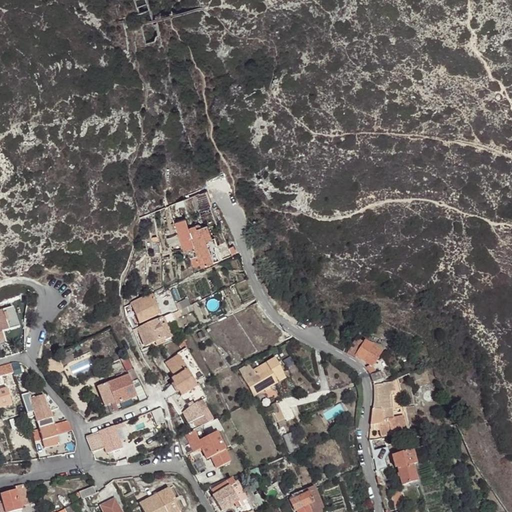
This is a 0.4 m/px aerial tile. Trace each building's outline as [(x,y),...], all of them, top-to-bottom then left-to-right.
[(212,208),(206,195),(198,197),(204,211),(212,208)] [(178,223),(181,235),(189,232),(193,230),(189,219),(178,223)] [(208,226),(200,228),(213,263),(221,260),(216,248),(219,247),(215,238),(213,239),(208,226)] [(189,232),(195,247),(199,260),(201,266),(213,263),(200,228),(193,230),(189,232)] [(189,249),(195,247),(189,232),(181,235),(187,250),(189,249)] [(199,260),(195,247),(189,249),(193,262),(199,260)] [(232,254),(229,248),(220,252),(223,258),(232,254)] [(154,298),(148,301),(155,316),(161,313),(154,298)] [(179,304),(181,310),(190,306),(188,299),(179,304)] [(155,316),(148,301),(134,307),(141,322),(155,316)] [(181,310),(179,311),(181,316),(185,315),(191,313),(195,311),(192,305),(190,306),(181,310)] [(179,311),(169,315),(172,323),(183,318),(181,316),(179,311)] [(162,318),(138,329),(147,349),(171,339),(162,318)] [(347,355),(353,359),(356,356),(364,343),(358,339),(347,355)] [(365,341),(364,343),(356,356),(371,366),(381,352),(365,341)] [(41,362),(38,363),(47,379),(65,371),(58,353),(41,362)] [(176,378),(189,370),(180,356),(167,363),(176,378)] [(255,398),(286,379),(274,358),(251,371),(248,365),(239,371),(255,398)] [(73,371),(90,368),(89,361),(71,364),(73,371)] [(12,365),(0,367),(0,375),(1,378),(14,373),(12,365)] [(365,369),(370,375),(375,373),(371,366),(365,369)] [(127,369),(130,376),(131,380),(137,378),(132,367),(127,369)] [(180,396),(196,387),(197,387),(189,370),(176,378),(171,380),(180,396)] [(370,375),(373,382),(382,379),(379,372),(375,373),(370,375)] [(407,381),(405,375),(397,377),(399,383),(407,381)] [(130,376),(98,388),(105,407),(116,403),(117,404),(138,397),(134,387),(131,380),(130,376)] [(137,378),(131,380),(134,387),(140,385),(137,378)] [(372,411),(372,413),(382,413),(384,421),(393,419),(392,409),(389,408),(389,392),(393,392),(393,383),(384,384),(384,386),(374,387),(374,391),(373,407),(372,411)] [(162,389),(165,399),(177,392),(172,384),(162,389)] [(140,385),(134,387),(138,397),(139,401),(147,398),(140,385)] [(192,422),(200,417),(187,396),(179,401),(192,422)] [(270,407),(278,423),(284,420),(276,404),(270,407)] [(371,413),(369,427),(378,425),(378,423),(384,421),(382,413),(372,413),(371,413)] [(44,446),(59,442),(54,422),(48,423),(46,414),(36,417),(44,446)] [(192,422),(196,430),(201,427),(205,426),(200,417),(192,422)] [(393,419),(384,421),(378,423),(378,425),(381,437),(403,430),(399,418),(393,419)] [(284,420),(278,423),(277,424),(282,434),(289,431),(284,420)] [(121,424),(114,427),(119,441),(120,443),(127,441),(121,424)] [(114,427),(99,432),(105,447),(119,441),(114,427)] [(221,431),(217,433),(225,451),(229,449),(221,431)] [(87,437),(93,451),(105,447),(99,432),(87,437)] [(194,432),(185,436),(191,448),(194,453),(200,450),(202,449),(198,441),(194,432)] [(217,433),(198,441),(202,449),(200,450),(205,460),(210,458),(225,451),(217,433)] [(185,435),(181,437),(186,450),(191,448),(185,436),(185,435)] [(119,441),(105,447),(108,454),(122,449),(120,443),(119,441)] [(231,462),(225,451),(210,458),(215,469),(231,462)] [(394,459),(397,472),(399,471),(403,487),(418,483),(414,467),(417,467),(414,455),(394,459)] [(215,486),(210,488),(215,497),(231,489),(235,486),(232,479),(221,484),(215,486)] [(83,499),(97,494),(95,486),(80,492),(83,499)] [(315,488),(303,493),(304,495),(308,494),(312,504),(311,504),(314,511),(314,508),(316,506),(316,502),(320,500),(315,488)] [(180,511),(173,502),(177,499),(171,489),(141,505),(145,511),(180,511)] [(231,489),(215,497),(213,498),(221,511),(222,511),(238,502),(231,489)] [(2,495),(6,506),(21,500),(19,497),(17,490),(2,495)] [(395,509),(401,508),(396,492),(390,493),(395,509)] [(27,494),(19,497),(21,500),(22,503),(29,500),(27,494)] [(304,495),(290,501),(293,511),(308,505),(311,504),(312,504),(308,494),(304,495)] [(114,499),(110,501),(114,508),(118,506),(114,499)] [(21,500),(6,506),(7,511),(15,511),(24,509),(22,503),(21,500)] [(110,501),(100,506),(103,511),(121,511),(118,506),(114,508),(110,501)]
